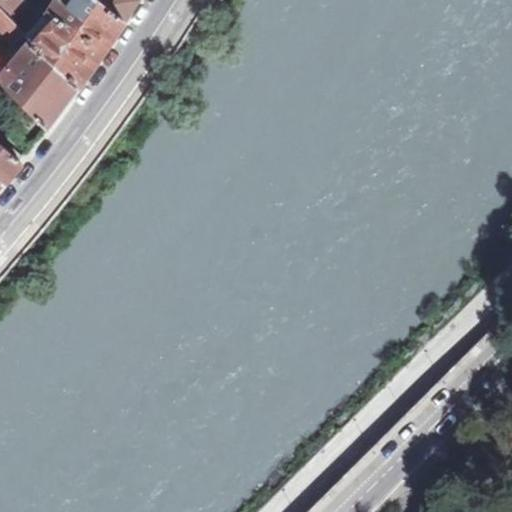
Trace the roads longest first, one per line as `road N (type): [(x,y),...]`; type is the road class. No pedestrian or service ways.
road 1 (tertiary): [(511,275),(275,511)]
road 2 (secondary): [(165,0),(106,89),(0,216)]
road 3 (secondary): [(358,511),(511,355)]
